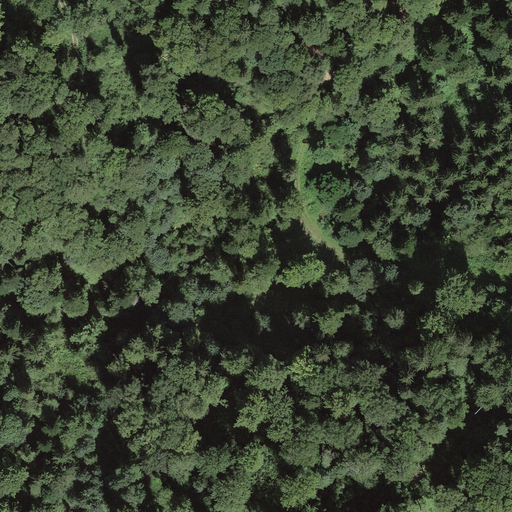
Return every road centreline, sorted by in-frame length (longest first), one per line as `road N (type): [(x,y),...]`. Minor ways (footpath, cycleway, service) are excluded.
road 1 (track): [(449,0),(320,116),(300,152),(294,189),(317,231),(349,253),(511,281)]
road 2 (track): [(455,511),(470,490),(470,469),(437,422),(284,339),(243,302),(237,273),(247,243),(301,205)]
road 3 (track): [(63,0),(76,41),(71,87),(32,148),(0,176)]
